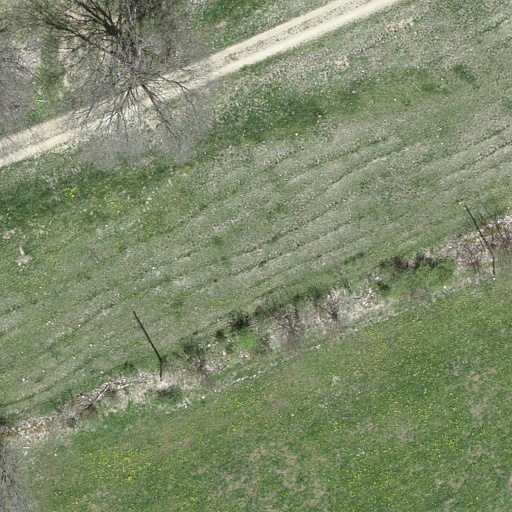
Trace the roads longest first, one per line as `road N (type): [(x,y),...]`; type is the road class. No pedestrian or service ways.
road 1 (track): [(511,85),(0,202)]
road 2 (track): [(0,152),(365,0)]
